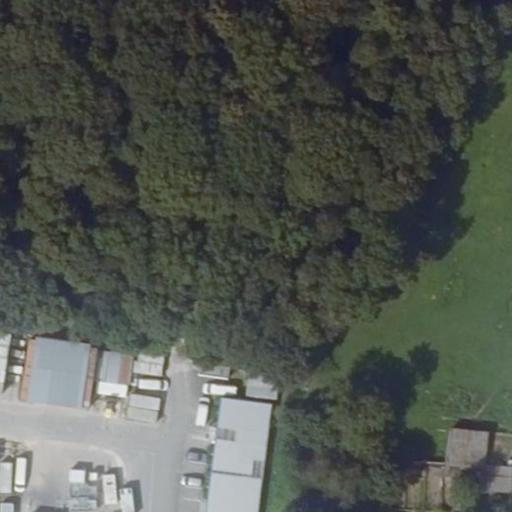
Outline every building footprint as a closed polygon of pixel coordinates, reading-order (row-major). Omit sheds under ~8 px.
[(22,357),(25,339),(0,335),(0,397),(4,398),(11,356),(22,357)] [(125,350),(30,340),(23,404),(96,411),(101,359),(124,362),(125,350)] [(260,511),(274,405),(222,398),(206,511),(260,511)] [(511,447),(445,441),(443,477),(509,482),(511,447)] [(511,481),(509,482),(443,477),(437,475),(390,473),(388,488),(407,491),(502,497),(503,491),(511,491),(511,481)] [(0,511),(22,511),(24,478),(0,476),(0,511)]
